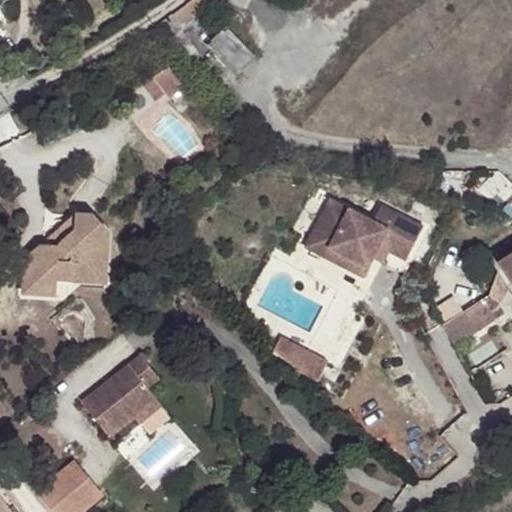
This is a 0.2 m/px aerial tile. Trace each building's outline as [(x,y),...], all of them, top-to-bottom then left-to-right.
[(205,0),(183,0),(172,9),(181,21),(207,2),(205,0)] [(254,58),(226,29),(209,46),(237,74),(254,58)] [(442,182),(429,179),(427,191),(440,194),(442,182)] [(334,196),(312,234),(349,255),(344,264),(363,275),(375,256),(381,246),(389,250),(407,261),(425,229),(384,205),(375,221),(334,196)] [(511,295),(511,202),(507,207),(511,212),(511,256),(494,268),(497,272),(511,295)] [(73,215),(72,232),(56,245),(39,244),(21,259),(19,281),(32,282),(42,295),(52,295),(53,279),(69,281),(83,269),(102,270),(105,235),(90,217),(73,215)] [(312,234),(307,242),(344,264),(349,255),(312,234)] [(381,246),(375,256),(383,261),(389,250),(381,246)] [(83,269),(69,281),(101,284),(102,270),(83,269)] [(489,299),(484,302),(497,323),(506,317),(498,306),(511,296),(511,295),(497,272),(489,299)] [(32,282),(19,281),(18,293),(42,295),(32,282)] [(484,302),(465,315),(478,335),(497,323),(484,302)] [(465,315),(443,329),(455,349),(478,335),(465,315)] [(106,380),(81,400),(109,436),(134,416),(157,399),(147,387),(159,377),(141,354),(116,373),(115,379),(109,383),(106,380)] [(115,379),(116,373),(106,380),(109,383),(115,379)] [(157,399),(134,416),(139,422),(161,405),(157,399)] [(71,460),(35,491),(52,511),(80,511),(100,495),(71,460)] [(11,511),(0,497),(0,511),(11,511)]
